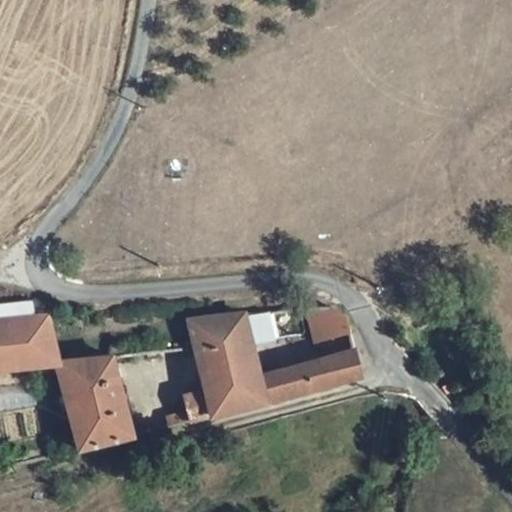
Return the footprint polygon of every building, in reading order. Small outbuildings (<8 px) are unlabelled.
[(0,299),(0,315),(33,312),(30,296),(0,299)] [(0,363),(54,359),(45,311),(33,312),(0,315),(0,363)] [(314,312),(301,313),(309,342),(339,335),(334,314),(327,313),(314,312)] [(265,316),(235,317),(244,348),(272,347),(265,316)] [(260,403),(253,380),(244,348),(235,317),(182,323),(188,345),(197,380),(175,386),(179,403),(157,409),(161,428),(260,403)] [(102,353),(133,350),(133,344),(131,338),(127,333),(120,331),(114,331),(108,334),(104,339),(102,344),(102,351),(102,353)] [(54,359),(74,448),(130,434),(101,354),(54,359)] [(303,366),(309,390),(354,378),(346,354),(303,366)] [(253,380),(260,403),(309,390),(303,366),(253,380)]
